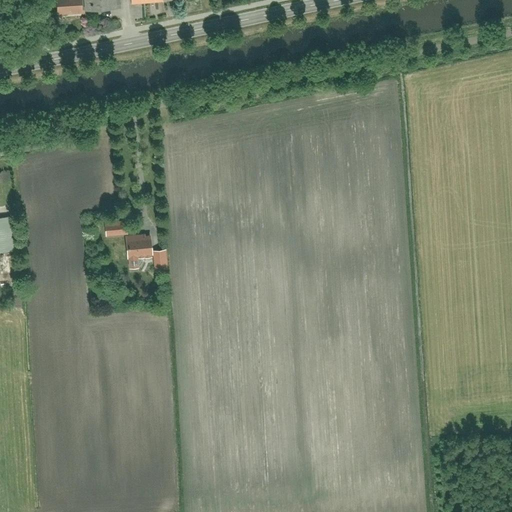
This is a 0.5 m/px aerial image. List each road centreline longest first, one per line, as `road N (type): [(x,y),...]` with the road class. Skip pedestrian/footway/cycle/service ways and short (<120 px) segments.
road 1 (unclassified): [(0,140),(511,37)]
road 2 (tertiary): [(342,0),(0,71)]
